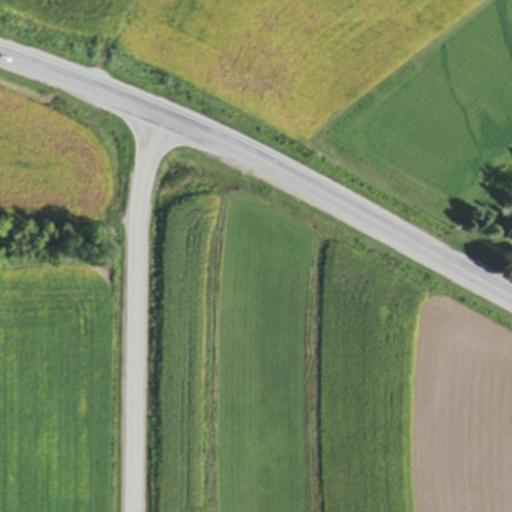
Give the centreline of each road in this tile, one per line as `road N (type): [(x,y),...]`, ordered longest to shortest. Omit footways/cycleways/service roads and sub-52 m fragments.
road 1 (secondary): [(511,295),(140,105)]
road 2 (secondary): [(134,511),(140,105)]
road 3 (secondary): [(140,105),(0,52)]
